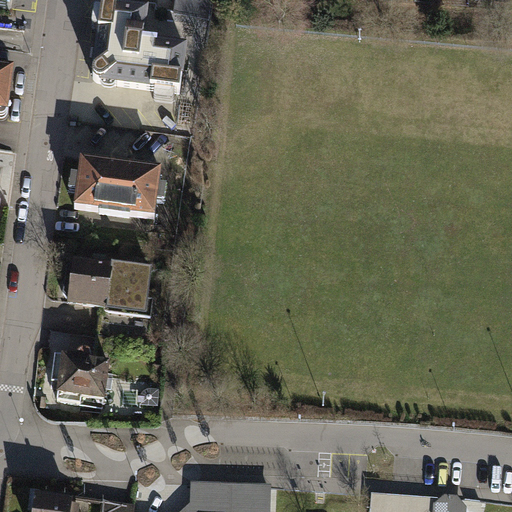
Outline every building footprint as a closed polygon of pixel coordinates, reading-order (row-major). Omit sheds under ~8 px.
[(102,8),(93,75),(93,79),(94,82),(97,84),(100,84),(180,95),(186,50),(143,44),(145,33),(147,14),(102,8)] [(0,121),(9,123),(14,76),(0,74),(0,121)] [(81,166),(73,216),(153,229),(161,179),(110,171),(81,166)] [(58,264),(53,301),(105,308),(103,322),(148,328),(155,277),(138,275),(58,264)] [(56,384),(53,406),(101,413),(108,369),(59,362),(56,384)] [(270,511),(271,489),(191,487),(192,508),(187,511),(132,511),(133,509),(103,506),(102,511),(270,511)] [(38,503),(36,511),(76,511),(77,511),(38,503)]
